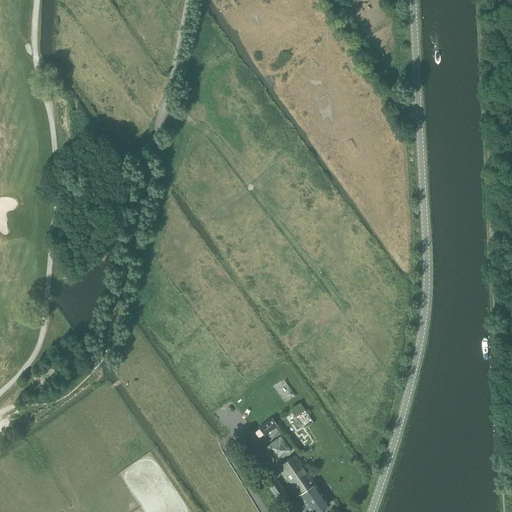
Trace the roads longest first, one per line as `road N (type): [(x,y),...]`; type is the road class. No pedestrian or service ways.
road 1 (unclassified): [(370,511),(420,342),(426,254),(413,0)]
road 2 (track): [(0,400),(65,398),(100,361),(143,180),(131,154),(158,135),(190,0)]
